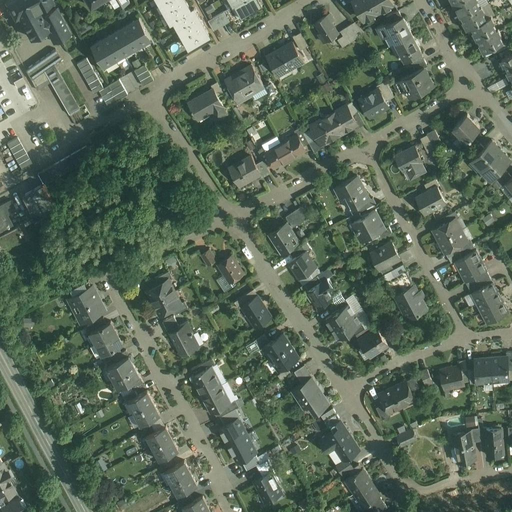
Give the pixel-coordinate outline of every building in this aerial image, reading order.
[(7,0),(6,1),(16,18),(20,16),(36,7),(37,7),(32,0),(7,0)] [(54,0),(32,0),(37,7),(36,7),(41,17),(56,10),(59,8),(54,0)] [(129,2),(128,0),(111,0),(117,9),(129,2)] [(185,0),(168,0),(161,4),(166,13),(186,2),(185,0)] [(259,0),(245,0),(235,6),(237,5),(243,16),(241,17),(242,17),(263,6),(259,0)] [(392,0),(353,0),(364,19),(393,2),(392,0)] [(462,0),(455,4),(457,8),(456,9),(460,17),(462,17),(461,16),(480,6),(477,0),(462,0)] [(186,2),(166,13),(171,22),(174,20),(191,10),(186,2)] [(472,27),(487,18),(484,13),(485,12),(482,5),(480,6),(461,16),(462,17),(464,21),(462,21),(467,30),(472,27)] [(36,7),(20,16),(32,38),(48,29),(54,42),(69,34),(56,10),(41,17),(36,7)] [(191,10),(174,20),(179,29),(190,23),(199,17),(194,8),(191,10)] [(398,10),(387,17),(390,24),(402,18),(398,10)] [(224,12),(219,15),(224,25),(230,22),(224,12)] [(339,33),(331,21),(334,20),(329,13),(315,23),(321,33),(319,34),(324,42),(339,33)] [(224,25),(219,15),(213,18),(219,28),(224,25)] [(487,18),(472,27),(474,31),(472,32),(477,40),(478,40),(478,39),(497,29),(494,23),(495,22),(492,16),(487,18)] [(190,23),(179,29),(184,38),(204,26),(199,18),(199,17),(190,23)] [(386,26),(391,35),(396,44),(412,35),(403,17),(390,24),(386,26)] [(151,38),(139,18),(130,23),(142,43),(151,38)] [(219,28),(213,18),(208,21),(214,31),(219,28)] [(360,28),(355,22),(348,26),(356,38),(364,33),(360,28)] [(142,43),(130,23),(121,28),(133,48),(142,43)] [(386,26),(384,25),(377,28),(383,39),(391,35),(386,26)] [(204,26),(184,38),(189,47),(209,36),(204,26)] [(356,38),(348,26),(340,31),(348,43),(356,38)] [(133,48),(121,28),(112,33),(124,54),(133,48)] [(497,29),(478,39),(478,40),(480,44),(479,44),(483,53),(491,49),(501,43),(504,42),(500,36),(502,35),(498,28),(497,29)] [(308,46),(301,32),(293,37),(301,50),(308,46)] [(124,54),(112,33),(104,39),(115,59),(124,54)] [(412,35),(396,44),(405,61),(409,59),(421,53),(422,52),(412,35)] [(115,59),(104,39),(93,45),(105,65),(115,59)] [(293,42),(267,56),(278,76),(279,75),(278,73),(291,66),(292,68),(304,61),(293,42)] [(501,43),(491,49),(494,55),(499,53),(499,52),(505,49),(504,49),(501,43)] [(511,52),(509,47),(504,49),(505,49),(499,52),(499,53),(502,58),(511,53),(511,52)] [(55,49),(34,64),(41,73),(44,71),(54,64),(62,58),(55,49)] [(421,53),(409,59),(413,66),(425,60),(421,53)] [(508,70),(511,68),(511,53),(502,58),(502,59),(508,70)] [(87,58),(77,64),(80,69),(90,63),(87,58)] [(425,60),(413,66),(416,71),(424,67),(425,67),(428,66),(425,60)] [(80,69),(83,74),(92,68),(90,63),(80,69)] [(34,64),(25,70),(31,80),(41,73),(34,64)] [(54,64),(44,71),(69,114),(79,108),(54,64)] [(145,64),(135,70),(137,75),(148,69),(145,64)] [(226,80),(226,81),(236,97),(238,101),(246,98),(256,88),(264,86),(252,65),(244,69),(242,74),(235,75),(226,80)] [(416,71),(394,82),(400,93),(407,90),(411,97),(434,85),(425,67),(424,67),(416,71)] [(92,68),(83,74),(86,79),(95,73),(92,68)] [(148,69),(137,75),(140,81),(151,75),(148,69)] [(95,73),(86,79),(89,83),(98,78),(95,73)] [(151,75),(140,81),(143,86),(154,80),(151,75)] [(492,92),(510,83),(506,77),(489,86),(492,92)] [(98,78),(89,83),(91,88),(101,83),(98,78)] [(119,79),(109,85),(112,90),(122,84),(119,79)] [(236,97),(226,81),(221,84),(230,100),(236,97)] [(394,96),(386,81),(376,86),(378,89),(379,89),(386,101),(394,96)] [(224,93),(219,84),(217,82),(211,85),(213,88),(214,88),(218,96),(224,93)] [(101,83),(91,88),(94,93),(99,91),(104,88),(101,83)] [(122,84),(112,90),(115,95),(125,89),(122,84)] [(104,88),(99,91),(102,96),(112,90),(109,85),(104,88)] [(213,88),(188,102),(198,120),(214,111),(218,118),(226,113),(222,106),(223,105),(218,96),(214,88),(213,88)] [(125,89),(115,95),(117,100),(128,94),(125,89)] [(378,89),(372,93),(373,95),(362,102),(370,116),(388,106),(386,101),(379,89),(378,89)] [(112,90),(102,96),(105,101),(115,95),(112,90)] [(115,95),(105,101),(108,106),(117,100),(115,95)] [(353,115),(347,104),(335,111),(346,131),(352,127),(358,124),(358,123),(353,115)] [(323,118),(334,138),(340,134),(340,133),(345,131),(346,131),(335,111),(323,118)] [(365,124),(358,112),(353,115),(358,123),(358,124),(359,127),(365,124)] [(468,114),(453,128),(466,141),(470,138),(471,138),(472,137),(471,136),(481,127),(468,114)] [(334,138),(323,118),(310,125),(317,137),(321,144),(322,144),(327,141),(334,138)] [(309,142),(300,127),(294,130),(297,134),(304,145),(309,142)] [(435,129),(427,134),(427,135),(435,149),(441,141),(435,129)] [(297,134),(281,143),(290,158),(306,149),(304,145),(297,134)] [(435,149),(427,135),(420,138),(428,152),(435,149)] [(278,136),(262,144),(264,147),(266,151),(281,143),(278,136)] [(32,163),(18,137),(7,143),(22,169),(32,163)] [(321,144),(317,137),(309,142),(315,152),(324,147),(322,144),(321,144)] [(492,139),(472,159),(473,160),(474,159),(482,167),(481,168),(481,169),(502,149),(492,139)] [(211,141),(200,146),(203,152),(214,146),(211,141)] [(266,151),(266,152),(272,163),(274,167),(290,158),(281,143),(266,151)] [(480,143),(466,157),(470,162),(473,160),(472,159),(484,147),(480,143)] [(423,161),(415,145),(415,146),(400,153),(395,155),(403,171),(409,168),(413,176),(411,177),(411,178),(426,171),(421,162),(423,161)] [(272,163),(266,152),(266,151),(264,147),(258,150),(263,159),(267,166),(272,163)] [(502,149),(481,169),(482,169),(483,168),(491,176),(490,177),(490,178),(491,178),(503,166),(511,158),(502,149)] [(229,168),(230,169),(232,168),(241,183),(238,184),(239,185),(251,179),(250,176),(259,171),(262,177),(271,172),(267,166),(263,159),(256,164),(252,155),(229,168)] [(46,176),(49,181),(74,168),(67,157),(39,173),(42,178),(46,176)] [(503,166),(491,178),(490,178),(488,180),(492,184),(495,182),(507,171),(503,166)] [(507,171),(495,182),(500,188),(507,182),(511,177),(511,176),(507,171)] [(370,199),(357,175),(335,187),(341,198),(347,195),(353,207),(354,208),(358,206),(370,200),(370,199)] [(436,178),(424,184),(428,191),(437,186),(437,187),(440,185),(436,178)] [(437,186),(428,191),(417,197),(425,213),(436,207),(436,208),(438,207),(437,204),(444,201),(445,203),(445,202),(437,187),(437,186)] [(358,206),(354,208),(353,207),(351,209),(354,215),(376,203),(373,197),(370,199),(370,200),(358,206)] [(12,201),(0,207),(0,235),(14,228),(8,215),(17,210),(12,201)] [(57,205),(34,217),(37,224),(60,212),(57,205)] [(301,206),(286,216),(293,227),(308,217),(301,206)] [(376,210),(358,219),(354,221),(359,230),(357,230),(357,231),(356,232),(361,241),(376,234),(385,229),(385,228),(376,210)] [(456,211),(444,217),(447,222),(455,218),(459,217),(456,211)] [(490,212),(483,218),(488,224),(495,218),(490,212)] [(447,222),(434,229),(440,240),(461,229),(455,218),(447,222)] [(286,222),(269,233),(282,252),(299,241),(286,222)] [(385,229),(376,234),(378,239),(392,232),(389,226),(385,228),(385,229)] [(14,228),(0,235),(0,245),(2,248),(7,245),(8,248),(23,240),(16,227),(14,228)] [(461,229),(440,240),(446,251),(459,245),(467,240),(461,229)] [(467,240),(459,245),(462,250),(469,246),(473,244),(470,238),(467,240)] [(392,241),(386,244),(379,248),(380,250),(373,253),(372,252),(380,268),(391,263),(400,258),(392,241)] [(293,252),(296,257),(304,251),(310,247),(307,243),(293,252)] [(211,244),(201,251),(208,263),(218,257),(211,244)] [(462,257),(455,261),(460,271),(482,260),(476,249),(462,257)] [(296,257),(288,262),(299,278),(317,266),(313,260),(311,261),(304,251),(296,257)] [(459,252),(449,257),(451,263),(455,261),(462,257),(459,252)] [(166,259),(169,264),(178,259),(176,254),(166,259)] [(244,273),(232,254),(218,263),(230,281),(244,273)] [(174,269),(182,264),(179,259),(171,264),(174,269)] [(482,260),(460,271),(466,281),(476,276),(487,270),(482,260)] [(391,263),(380,268),(383,274),(387,272),(394,268),(391,263)] [(407,270),(387,280),(391,287),(399,282),(403,289),(414,284),(407,270)] [(487,270),(476,276),(479,281),(490,276),(487,270)] [(169,271),(156,278),(159,284),(169,278),(169,279),(172,277),(169,271)] [(317,275),(303,284),(307,290),(321,281),(317,275)] [(466,281),(468,287),(479,281),(476,276),(466,281)] [(490,276),(479,281),(482,286),(493,281),(490,276)] [(159,284),(147,290),(154,302),(175,291),(169,279),(169,278),(159,284)] [(321,281),(307,290),(313,299),(318,307),(332,298),(328,291),(333,287),(328,278),(322,282),(321,281)] [(89,280),(71,289),(74,295),(92,285),(89,280)] [(479,281),(468,287),(471,292),(482,286),(479,281)] [(482,286),(471,292),(477,302),(498,291),(493,281),(482,286)] [(403,289),(395,294),(408,319),(428,308),(422,297),(425,296),(421,289),(418,291),(414,284),(403,289)] [(74,295),(69,297),(70,298),(73,297),(80,310),(77,311),(82,321),(105,309),(92,285),(74,295)] [(272,315),(264,303),(254,288),(234,301),(239,308),(242,306),(256,326),(272,315)] [(175,291),(154,302),(160,314),(172,308),(181,303),(181,302),(175,291)] [(498,291),(477,302),(482,312),(503,301),(498,291)] [(346,298),(337,304),(340,309),(349,303),(346,298)] [(185,300),(181,302),(181,303),(172,308),(175,314),(188,307),(185,300)] [(503,301),(482,312),(488,323),(509,312),(503,301)] [(340,309),(332,315),(332,314),(326,319),(332,328),(356,313),(349,303),(340,309)] [(356,313),(332,328),(339,338),(353,329),(362,322),(356,313)] [(174,315),(166,319),(164,320),(169,331),(179,325),(174,315)] [(104,317),(85,326),(88,333),(91,331),(107,322),(104,317)] [(387,328),(381,317),(373,322),(377,328),(380,332),(387,328)] [(107,322),(91,331),(97,343),(117,332),(111,320),(107,322)] [(179,325),(169,331),(181,354),(200,344),(198,345),(192,334),(194,333),(188,321),(179,325)] [(362,322),(353,329),(356,334),(365,327),(362,322)] [(377,328),(361,338),(360,341),(364,346),(367,347),(371,354),(370,355),(370,356),(388,344),(387,342),(380,332),(377,328)] [(117,332),(97,343),(103,354),(119,346),(123,343),(117,332)] [(264,346),(271,358),(291,344),(284,333),(270,341),(265,333),(255,340),(260,348),(264,346)] [(291,344),(271,358),(279,369),(286,365),(299,356),(291,344)] [(119,346),(103,354),(100,355),(104,362),(113,357),(122,352),(122,351),(119,346)] [(126,349),(122,351),(122,352),(113,357),(116,362),(129,355),(126,349)] [(116,362),(108,366),(119,388),(129,382),(141,376),(129,355),(116,362)] [(500,356),(491,357),(493,388),(494,388),(493,378),(500,377),(500,380),(509,379),(508,369),(507,355),(507,357),(500,358),(500,356)] [(213,357),(192,368),(195,374),(211,365),(212,365),(216,363),(213,357)] [(491,357),(475,358),(475,370),(476,374),(477,382),(486,381),(485,378),(492,378),(493,388),(491,357)] [(466,359),(459,360),(460,365),(461,365),(462,372),(468,371),(468,370),(466,359)] [(305,364),(294,371),(302,383),(313,376),(305,364)] [(195,374),(192,375),(202,394),(221,384),(212,365),(211,365),(195,374)] [(286,365),(279,369),(281,373),(278,375),(281,380),(291,373),(286,365)] [(460,365),(440,369),(445,389),(465,385),(462,372),(461,365),(460,365)] [(428,369),(420,372),(426,384),(433,381),(428,369)] [(475,370),(468,370),(468,371),(471,382),(477,382),(476,374),(475,370)] [(141,376),(129,382),(134,390),(135,390),(145,385),(141,376)] [(317,384),(313,376),(302,383),(292,390),(304,408),(311,403),(317,411),(328,403),(322,394),(321,395),(317,388),(317,387),(318,386),(318,385),(317,384)] [(415,376),(407,380),(412,391),(420,387),(415,376)] [(406,380),(393,386),(393,387),(393,386),(402,405),(416,399),(407,380),(406,380)] [(221,384),(202,394),(208,405),(210,403),(214,411),(231,402),(231,401),(227,394),(223,395),(218,386),(222,384),(221,384)] [(452,393),(467,390),(466,385),(451,388),(452,393)] [(393,387),(393,386),(393,387),(380,393),(379,393),(384,403),(389,412),(402,405),(393,386),(393,387)] [(134,390),(124,396),(127,402),(130,400),(130,399),(138,395),(135,390),(134,390)] [(138,395),(130,399),(130,400),(136,411),(154,402),(148,390),(138,395)] [(231,402),(214,411),(218,417),(239,406),(236,399),(231,401),(231,402)] [(154,402),(136,411),(143,423),(143,424),(151,419),(161,414),(154,402)] [(384,403),(376,407),(382,419),(391,415),(389,412),(384,403)] [(333,407),(321,415),(329,427),(341,419),(333,407)] [(313,420),(319,430),(326,426),(319,416),(313,420)] [(239,417),(220,427),(228,443),(247,433),(239,417)] [(151,419),(143,424),(143,423),(139,425),(142,431),(154,425),(151,419)] [(343,458),(360,448),(344,423),(327,434),(328,435),(321,439),(328,451),(329,450),(327,448),(334,443),(343,458)] [(154,425),(142,431),(145,436),(147,436),(147,435),(156,430),(154,425)] [(156,430),(147,435),(147,436),(153,448),(173,437),(166,425),(156,430)] [(397,433),(402,445),(419,439),(414,426),(397,433)] [(479,427),(470,429),(470,430),(471,430),(473,441),(480,440),(479,427)] [(486,427),(479,427),(480,440),(487,440),(486,428),(486,427)] [(486,428),(487,440),(488,455),(497,454),(497,452),(504,451),(502,427),(486,428)] [(470,430),(453,434),(456,448),(458,447),(460,459),(476,456),(473,441),(471,430),(470,430)] [(247,433),(228,443),(237,461),(249,455),(249,454),(256,450),(247,433)] [(173,437),(153,448),(159,459),(160,460),(169,454),(179,449),(173,437)] [(261,460),(270,458),(268,451),(260,453),(261,460)] [(169,454),(160,460),(159,459),(158,460),(161,466),(172,460),(169,454)] [(353,467),(347,457),(337,464),(343,473),(353,467)] [(268,459),(256,465),(262,475),(271,471),(277,482),(279,481),(268,459)] [(172,460),(161,466),(164,472),(167,470),(167,469),(175,465),(172,460)] [(175,465),(167,469),(167,470),(174,482),(191,472),(185,460),(175,465)] [(359,463),(349,470),(352,475),(362,468),(359,463)] [(352,475),(346,479),(355,493),(372,482),(363,468),(362,468),(352,475)] [(0,473),(0,499),(15,491),(5,471),(0,473)] [(271,471),(262,475),(264,478),(256,483),(265,501),(282,492),(277,482),(271,471)] [(191,472),(174,482),(180,493),(180,494),(188,489),(198,484),(191,472)] [(372,482),(355,493),(364,506),(369,502),(380,495),(372,481),(372,482)] [(188,489),(180,494),(180,493),(176,495),(179,501),(191,495),(188,489)] [(191,495),(179,501),(182,507),(186,505),(186,504),(194,500),(191,495)] [(203,495),(197,499),(194,500),(186,504),(186,505),(189,511),(200,511),(210,507),(203,495)] [(380,495),(369,502),(373,507),(383,500),(380,495)] [(17,498),(2,507),(4,511),(19,511),(23,509),(17,498)] [(383,500),(373,507),(376,511),(378,511),(388,506),(383,500)]
